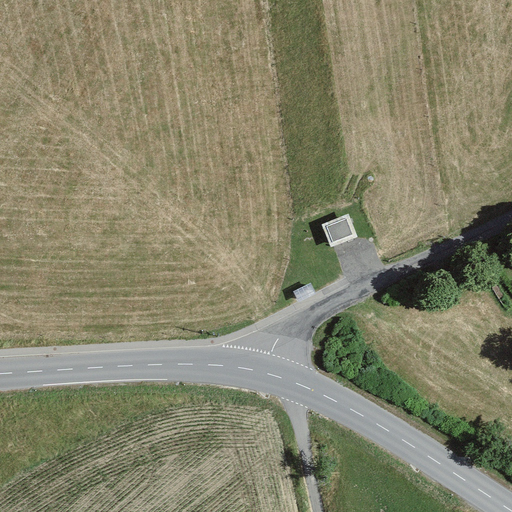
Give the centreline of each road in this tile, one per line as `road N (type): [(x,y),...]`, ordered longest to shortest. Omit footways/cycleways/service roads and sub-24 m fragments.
road 1 (unclassified): [(269,374),(289,334),(314,315),(511,219)]
road 2 (tertiary): [(269,374),(359,414),(510,511)]
road 3 (tertiary): [(0,373),(208,361),(269,374)]
road 4 (track): [(357,294),(379,320),(403,330),(489,306)]
